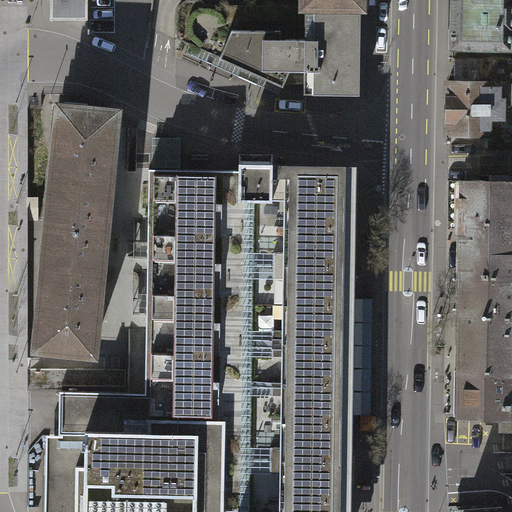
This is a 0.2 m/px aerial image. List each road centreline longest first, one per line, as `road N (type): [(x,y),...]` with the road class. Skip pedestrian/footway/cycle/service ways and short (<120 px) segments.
road 1 (residential): [(0,73),(19,57),(75,60),(205,118),(411,140)]
road 2 (secondary): [(411,140),(408,511)]
road 3 (secondary): [(414,0),(411,140)]
